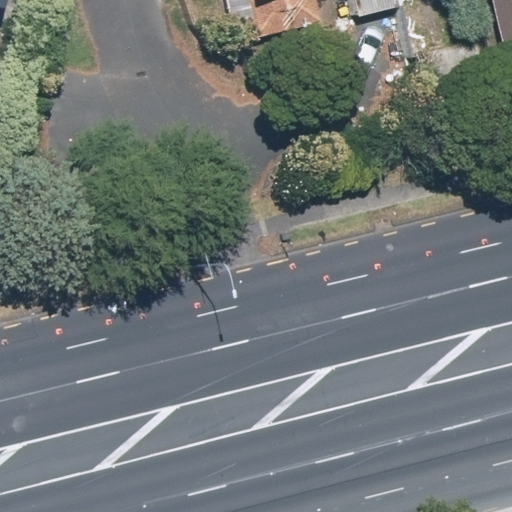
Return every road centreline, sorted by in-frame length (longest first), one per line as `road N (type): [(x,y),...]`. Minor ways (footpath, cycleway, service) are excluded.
road 1 (primary): [(0,397),(511,277)]
road 2 (primary): [(511,440),(227,511)]
